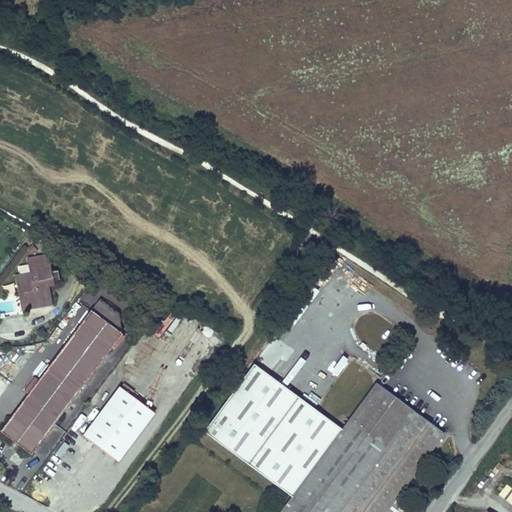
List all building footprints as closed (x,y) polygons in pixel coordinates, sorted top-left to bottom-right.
[(50,272),(47,257),(29,260),(31,274),(24,276),(27,290),(23,290),(25,304),(49,299),(47,286),(52,285),(51,281),(60,280),(58,271),(50,272)] [(27,290),(24,276),(15,277),(21,310),(50,304),(49,299),(25,304),(23,290),(27,290)] [(124,336),(90,311),(0,431),(11,440),(19,446),(31,455),(112,347),(115,349),(124,336)] [(332,423),(253,364),(203,432),(292,497),(342,430),(332,423)] [(385,511),(443,433),(376,384),(342,430),(292,497),(281,511),(385,511)] [(119,387),(82,436),(118,463),(154,414),(119,387)] [(19,446),(11,440),(10,443),(10,446),(14,449),(17,448),(19,446)] [(511,503),(511,487),(506,484),(499,495),(511,503)]
